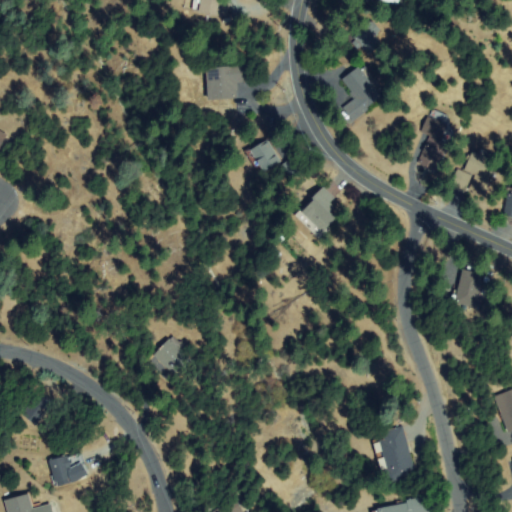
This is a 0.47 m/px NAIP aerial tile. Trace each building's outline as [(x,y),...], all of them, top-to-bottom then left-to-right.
[(226,17),(196,9),(198,0),(222,0),(222,2),(230,4),(226,17)] [(381,43),(370,54),(363,47),(361,50),(353,41),(371,22),(379,30),(374,36),(381,43)] [(206,73),(249,63),(251,70),(257,68),(259,77),(234,83),(237,95),(213,101),(206,73)] [(354,119),(345,108),(357,99),(343,80),(360,68),(382,98),(354,119)] [(448,147),(436,171),(419,162),(432,137),(422,132),(428,119),(447,128),(441,139),(446,141),(444,145),(448,147)] [(0,151),(1,152),(10,135),(0,130),(0,151)] [(268,140),(281,162),(262,174),(249,151),(268,140)] [(478,176),(464,167),(473,152),(499,169),(481,197),(469,189),(478,176)] [(291,180),(282,166),(293,159),(302,172),(291,180)] [(451,185),(458,170),(471,176),(465,191),(451,185)] [(334,219),(322,233),(303,217),(325,190),(337,200),(327,213),(334,219)] [(456,300),(466,270),(485,277),(475,307),(456,300)] [(175,338),(194,363),(176,377),(157,352),(175,338)] [(511,430),(511,431),(499,397),(511,391),(511,430)] [(35,425),(23,410),(44,394),(56,409),(35,425)] [(390,483),(375,438),(401,429),(417,474),(390,483)] [(88,479),(56,486),(51,461),(83,454),(88,479)] [(213,511),(242,493),(252,509),(247,511),(213,511)] [(49,505),(51,511),(10,511),(7,502),(29,494),(35,510),(49,505)] [(379,511),(379,509),(430,498),(432,511),(379,511)]
